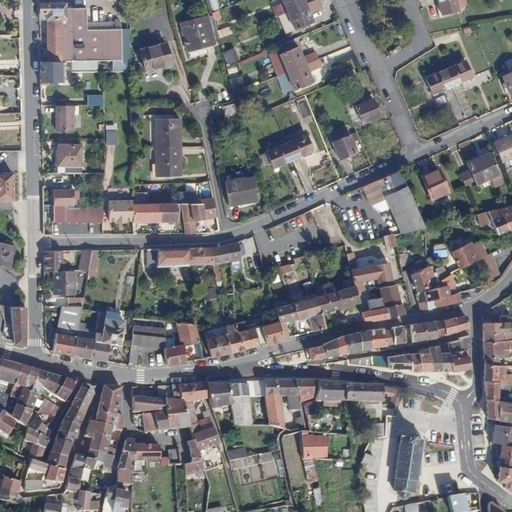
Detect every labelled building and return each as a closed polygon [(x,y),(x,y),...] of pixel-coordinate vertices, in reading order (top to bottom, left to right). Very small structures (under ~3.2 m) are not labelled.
[(280,0),(286,12),(305,4),(303,0),(280,0)] [(455,0),(437,0),(440,10),(444,9),(445,13),(458,10),(455,0)] [(42,3),(38,3),(39,19),(46,20),(46,62),(60,62),(64,62),(71,62),(71,71),(89,71),(89,64),(78,64),(78,61),(122,60),(121,42),(121,30),(121,29),(91,29),(91,16),(86,16),(85,8),(64,8),(65,3),(58,3),(42,3)] [(216,3),(209,5),(212,13),(217,11),(219,10),(216,3)] [(312,22),(305,4),(286,12),(278,15),(285,32),(294,28),(294,29),(312,22)] [(207,16),(180,23),(188,50),(214,44),(207,16)] [(220,38),(234,34),(231,26),(218,30),(220,38)] [(130,42),(129,30),(121,30),(121,42),(130,42)] [(165,43),(140,50),(145,70),(171,64),(165,43)] [(287,72),(305,64),(297,46),(279,54),(287,72)] [(236,48),(224,52),(229,65),(241,61),(236,48)] [(319,59),(305,64),(287,72),(294,90),(312,82),(310,76),(308,72),(322,67),(319,59)] [(445,69),(452,86),(468,79),(466,75),(470,73),(465,60),(445,69)] [(40,62),(40,82),(60,82),(60,62),(46,62),(40,62)] [(432,94),(452,86),(445,69),(425,77),(432,94)] [(511,71),(502,76),(510,95),(511,94),(511,71)] [(237,78),(230,80),(233,93),(241,91),(237,78)] [(88,106),(103,106),(102,96),(88,96),(88,106)] [(372,99),(355,105),(363,124),(379,115),(372,99)] [(299,103),(301,117),(310,116),(308,101),(299,103)] [(225,120),(240,117),(236,103),(222,106),(225,120)] [(73,105),(56,105),(56,131),(73,130),(73,105)] [(154,120),(155,148),(180,147),(180,119),(154,120)] [(347,127),(329,135),(339,160),(357,152),(347,127)] [(117,131),(106,131),(107,145),(117,145),(117,131)] [(511,133),(493,142),(502,162),(511,157),(511,133)] [(286,143),(293,159),(309,152),(308,149),(311,147),(306,135),(286,143)] [(277,166),(293,159),(286,143),(266,151),(266,152),(271,164),(275,162),(277,166)] [(64,165),(64,173),(81,173),(81,144),(57,144),(57,165),(64,165)] [(180,147),(155,148),(156,176),(181,175),(180,147)] [(266,166),(271,164),(266,152),(261,155),(266,166)] [(469,170),(460,174),(466,187),(475,183),(476,184),(499,174),(490,154),(479,160),(477,158),(467,163),(469,170)] [(421,177),(430,172),(428,168),(419,172),(421,177)] [(438,169),(430,172),(421,177),(431,200),(448,192),(438,169)] [(425,226),(399,170),(368,184),(363,186),(371,204),(385,198),(400,232),(425,226)] [(0,201),(13,201),(12,173),(0,173),(0,201)] [(228,202),(256,198),(253,178),(225,182),(228,202)] [(53,190),(53,205),(53,222),(102,222),(102,208),(65,207),(65,205),(73,205),(73,190),(53,190)] [(185,233),(195,233),(194,220),(216,217),(213,197),(200,200),(201,203),(197,203),(196,193),(178,193),(179,203),(181,203),(182,209),(185,233)] [(257,202),(256,198),(228,202),(229,207),(257,202)] [(132,204),(132,200),(108,200),(108,220),(116,221),(116,222),(125,223),(125,220),(132,221),(132,204)] [(176,210),(182,209),(181,203),(179,203),(173,203),(132,204),(132,221),(132,222),(138,222),(139,219),(158,219),(158,222),(176,222),(176,210)] [(499,208),(508,229),(511,227),(511,212),(509,205),(499,208)] [(491,220),(497,234),(508,229),(499,208),(477,213),(475,214),(478,222),(491,220)] [(206,221),(206,230),(214,229),(214,220),(206,221)] [(71,224),(62,223),(62,233),(70,234),(71,224)] [(397,246),(394,234),(383,236),(386,249),(397,246)] [(459,268),(476,260),(478,259),(477,254),(472,243),(476,240),(474,234),(462,241),(464,244),(451,252),(459,268)] [(485,251),(480,240),(476,240),(472,243),(477,254),(485,251)] [(241,258),(237,241),(228,243),(230,260),(241,258)] [(230,260),(228,243),(220,245),(210,247),(213,264),(230,260)] [(14,246),(3,244),(2,251),(8,253),(5,267),(10,268),(14,246)] [(213,264),(210,247),(199,248),(188,248),(188,255),(191,255),(192,265),(213,264)] [(188,255),(188,248),(177,248),(147,248),(146,266),(192,265),(191,255),(188,255)] [(44,262),(44,271),(53,271),(65,270),(65,261),(62,261),(61,250),(43,250),(44,262)] [(91,250),(82,250),(79,270),(88,270),(89,264),(91,250)] [(100,250),(91,250),(89,264),(97,266),(100,250)] [(353,282),(361,281),(377,277),(379,287),(393,283),(388,262),(356,268),(353,252),(347,254),(353,282)] [(407,253),(398,253),(401,266),(409,264),(408,258),(407,253)] [(293,262),(292,257),(262,265),(264,270),(276,267),(290,263),(293,262)] [(291,270),(290,263),(276,267),(279,273),(291,270)] [(89,264),(88,270),(86,279),(95,281),(97,266),(89,264)] [(417,293),(430,285),(438,281),(433,266),(431,266),(430,264),(410,274),(417,293)] [(436,265),(433,266),(438,281),(446,276),(444,271),(443,266),(437,267),(436,265)] [(65,270),(53,271),(54,295),(75,295),(74,270),(65,270)] [(434,299),(435,307),(461,302),(459,293),(450,294),(449,286),(454,284),(450,273),(448,275),(446,276),(438,281),(430,285),(431,287),(424,291),(426,301),(434,299)] [(359,302),(361,311),(369,309),(361,281),(353,282),(354,285),(359,302)] [(316,297),(321,312),(339,307),(335,291),(332,291),(329,282),(322,285),(324,294),(316,296),(316,297)] [(384,306),(388,317),(404,313),(395,283),(393,283),(379,287),(384,306)] [(450,294),(459,293),(454,284),(449,286),(450,294)] [(335,291),(339,307),(359,302),(354,285),(335,291)] [(204,290),(205,301),(220,297),(219,295),(217,287),(204,290)] [(301,287),(288,292),(289,296),(303,293),(301,287)] [(293,303),(296,318),(305,316),(308,316),(312,331),(325,327),(321,312),(316,297),(300,301),(299,297),(303,295),(303,293),(289,296),(293,302),(293,303)] [(67,297),(67,306),(82,305),(83,297),(67,297)] [(428,309),(435,307),(434,299),(426,301),(428,309)] [(278,321),(283,339),(289,337),(285,324),(284,321),(288,320),(296,318),(293,303),(293,302),(274,308),(278,321)] [(61,306),(52,351),(72,355),(78,327),(82,307),(82,305),(67,306),(61,306)] [(25,306),(9,306),(13,343),(26,345),(25,306)] [(369,309),(371,320),(373,320),(388,317),(384,306),(369,309)] [(361,311),(363,320),(371,320),(369,309),(361,311)] [(120,313),(106,310),(105,313),(105,318),(119,320),(120,313)] [(93,340),(109,343),(119,345),(123,321),(119,320),(105,318),(105,313),(101,312),(98,312),(94,331),(93,340)] [(489,319),(482,319),(482,333),(511,333),(511,321),(509,315),(499,315),(499,319),(489,319)] [(444,335),(467,327),(464,316),(442,320),(444,335)] [(133,318),(132,324),(165,328),(165,327),(166,321),(133,318)] [(436,337),(444,335),(442,320),(434,321),(436,337)] [(163,348),(166,364),(186,361),(183,345),(195,342),(199,341),(195,323),(166,321),(165,327),(176,326),(180,344),(176,345),(174,337),(164,339),(163,348)] [(240,349),(259,345),(254,327),(246,329),(245,321),(236,323),(240,349)] [(254,327),(259,345),(283,339),(278,321),(254,327)] [(426,339),(436,337),(434,321),(424,322),(426,339)] [(424,322),(409,324),(411,345),(426,342),(426,339),(424,322)] [(231,352),(240,349),(236,323),(225,325),(231,352)] [(132,324),(130,344),(163,348),(164,339),(165,328),(132,324)] [(204,332),(210,357),(231,352),(225,325),(212,329),(212,330),(204,332)] [(402,333),(401,326),(391,327),(390,329),(384,330),(386,350),(403,347),(403,340),(402,333)] [(78,327),(72,355),(89,358),(93,340),(94,331),(78,327)] [(386,350),(384,330),(383,328),(368,330),(369,348),(378,347),(378,350),(386,350)] [(369,348),(368,330),(357,332),(360,350),(369,348)] [(360,350),(357,332),(345,335),(346,352),(360,350)] [(482,333),(482,341),(511,339),(511,332),(511,333),(482,333)] [(335,338),(338,354),(346,352),(345,335),(335,338)] [(448,353),(466,350),(471,350),(469,335),(458,338),(458,340),(447,343),(448,353)] [(323,346),(324,356),(338,354),(335,338),(323,344),(323,346)] [(482,346),(482,350),(508,349),(511,348),(511,339),(482,341),(482,346)] [(89,358),(106,361),(109,343),(93,340),(89,358)] [(195,342),(199,359),(203,358),(199,341),(195,342)] [(438,346),(441,370),(449,371),(448,353),(447,343),(438,346)] [(308,349),(310,359),(324,356),(323,346),(308,349)] [(428,353),(430,371),(441,370),(438,346),(432,347),(427,348),(428,353)] [(508,349),(482,350),(483,358),(484,359),(498,358),(508,358),(508,349)] [(448,353),(449,371),(469,369),(466,350),(448,353)] [(408,354),(410,369),(410,371),(420,371),(417,353),(408,354)] [(417,353),(420,371),(430,371),(428,353),(424,353),(417,353)] [(386,357),(387,368),(410,369),(408,354),(386,357)] [(361,358),(362,365),(371,366),(370,357),(361,358)] [(371,366),(387,368),(386,357),(370,357),(371,366)] [(14,384),(20,365),(10,363),(1,360),(0,364),(0,410),(1,411),(10,416),(15,405),(17,399),(10,396),(4,394),(8,383),(14,384)] [(498,365),(484,364),(484,370),(483,381),(510,383),(511,380),(511,372),(510,372),(510,365),(498,365)] [(22,387),(30,368),(26,367),(20,365),(14,384),(10,396),(17,399),(20,393),(16,391),(18,386),(22,388),(22,387)] [(42,386),(46,373),(38,371),(30,368),(22,387),(38,393),(42,386)] [(42,386),(54,395),(65,378),(57,376),(46,373),(42,386)] [(64,401),(76,382),(65,378),(54,395),(64,401)] [(289,411),(299,410),(300,409),(299,402),(294,380),(285,380),(276,381),(279,396),(283,396),(287,396),(289,411)] [(313,394),(314,380),(305,380),(294,380),(299,402),(311,398),(313,394)] [(279,396),(276,381),(269,381),(262,381),(264,396),(279,396)] [(344,401),(344,386),(336,386),(331,386),(331,383),(318,381),(314,401),(344,401)] [(510,383),(483,381),(486,399),(498,400),(497,391),(508,393),(510,383)] [(74,398),(88,404),(90,399),(94,387),(82,383),(74,398)] [(209,398),(206,384),(204,384),(190,384),(178,385),(185,412),(193,412),(193,401),(205,399),(206,399),(209,398)] [(231,404),(227,384),(216,384),(206,384),(209,398),(211,409),(231,404)] [(248,397),(246,384),(236,384),(227,384),(231,404),(235,425),(252,425),(248,397)] [(164,400),(164,385),(158,386),(158,399),(136,397),(136,387),(131,387),(132,413),(164,409),(164,400)] [(185,412),(178,385),(171,385),(173,401),(164,400),(164,409),(165,412),(176,412),(185,412)] [(115,413),(120,387),(118,387),(109,387),(102,386),(95,419),(90,418),(90,420),(111,427),(121,430),(123,425),(122,415),(115,413)] [(389,406),(398,406),(400,392),(398,390),(383,387),(381,386),(376,386),(344,386),(344,401),(381,400),(381,396),(390,398),(389,406)] [(31,410),(38,393),(22,387),(22,388),(20,393),(17,399),(15,405),(31,410)] [(284,429),(279,396),(264,396),(269,425),(284,429)] [(60,408),(45,398),(39,412),(54,415),(60,408)] [(69,410),(83,416),(86,408),(88,404),(74,398),(69,410)] [(511,402),(498,400),(486,399),(487,419),(510,422),(511,410),(511,402)] [(311,401),(303,405),(310,421),(318,417),(311,401)] [(26,423),(31,410),(15,405),(10,416),(15,421),(24,427),(26,423)] [(63,419),(79,426),(81,421),(83,416),(69,410),(63,419)] [(10,416),(1,411),(0,412),(0,431),(7,436),(15,421),(10,416)] [(154,413),(155,431),(164,430),(163,412),(154,413)] [(178,428),(176,412),(165,412),(163,412),(164,430),(171,429),(178,428)] [(189,427),(185,412),(176,412),(178,428),(189,427)] [(193,412),(185,412),(189,427),(192,435),(213,427),(209,417),(205,420),(197,423),(193,412)] [(141,414),(144,432),(155,431),(154,413),(141,414)] [(141,414),(132,415),(133,425),(137,430),(144,432),(141,414)] [(33,444),(45,448),(48,439),(41,434),(46,427),(34,419),(30,425),(28,428),(27,428),(23,440),(33,444)] [(59,430),(75,436),(76,433),(79,426),(63,419),(59,430)] [(111,427),(90,420),(84,436),(92,438),(94,433),(109,437),(111,427)] [(375,424),(374,436),(382,436),(382,424),(375,424)] [(511,427),(494,424),(491,443),(501,444),(511,446),(511,427)] [(213,427),(192,435),(194,439),(198,451),(218,444),(213,427)] [(55,439),(71,444),(73,441),(74,439),(75,436),(59,430),(55,439)] [(92,438),(84,436),(80,446),(89,449),(105,454),(114,456),(115,449),(107,447),(109,439),(109,437),(94,433),(92,438)] [(312,453),(312,459),(325,458),(324,437),(308,436),(306,435),(306,453),(312,453)] [(421,439),(399,436),(393,491),(398,492),(398,497),(400,499),(404,500),(407,498),(407,493),(414,494),(421,439)] [(50,452),(67,456),(68,452),(71,444),(55,439),(50,452)] [(117,468),(130,470),(130,460),(133,460),(133,445),(134,440),(125,439),(120,456),(117,468)] [(187,441),(187,443),(189,450),(191,462),(184,464),(185,469),(185,475),(204,471),(204,469),(198,451),(194,439),(187,441)] [(30,459),(40,462),(45,448),(33,444),(27,459),(28,459),(30,459)] [(511,446),(501,444),(499,456),(511,458),(511,446)] [(133,445),(133,460),(160,459),(159,445),(147,445),(133,445)] [(75,455),(75,454),(71,467),(82,470),(83,468),(92,470),(95,461),(102,463),(103,460),(105,454),(89,449),(88,453),(86,457),(75,455)] [(181,465),(179,449),(167,450),(168,465),(174,465),(181,465)] [(226,452),(229,461),(246,457),(245,453),(236,456),(234,450),(226,452)] [(273,459),(271,451),(258,454),(260,461),(273,459)] [(46,464),(64,470),(67,456),(50,452),(46,464)] [(114,456),(105,454),(103,460),(112,462),(114,456)] [(363,454),(360,463),(370,467),(373,458),(363,454)] [(0,458),(0,465),(10,469),(12,464),(11,462),(13,457),(7,455),(4,460),(0,458)] [(511,458),(499,456),(498,466),(511,469),(511,458)] [(44,474),(46,464),(40,462),(30,459),(28,468),(44,474)] [(317,481),(312,459),(304,459),(302,459),(307,482),(317,481)] [(43,480),(61,483),(64,470),(46,464),(44,474),(43,480)] [(511,469),(498,466),(496,482),(505,482),(504,487),(510,493),(511,493),(511,469)] [(82,470),(71,467),(69,472),(68,476),(65,490),(68,491),(78,493),(78,491),(82,470)] [(0,480),(2,482),(0,491),(0,499),(13,504),(14,502),(17,493),(19,482),(10,478),(12,472),(1,468),(0,472),(0,480)] [(129,485),(129,484),(130,470),(117,468),(117,475),(122,476),(122,479),(122,484),(129,485)] [(27,492),(41,490),(43,481),(25,480),(25,491),(27,492)] [(107,488),(104,498),(112,499),(112,511),(114,511),(117,490),(107,488)] [(316,507),(323,507),(319,488),(313,489),(316,507)] [(117,490),(114,511),(113,511),(121,511),(122,508),(127,508),(128,492),(117,490)] [(78,493),(68,491),(66,504),(77,505),(78,493)] [(88,492),(78,491),(78,493),(77,505),(77,511),(97,511),(99,501),(88,502),(88,492)] [(464,511),(461,494),(446,497),(449,511),(464,511)] [(31,497),(23,497),(21,507),(28,509),(31,497)] [(487,511),(502,511),(488,500),(487,508),(487,511)]
